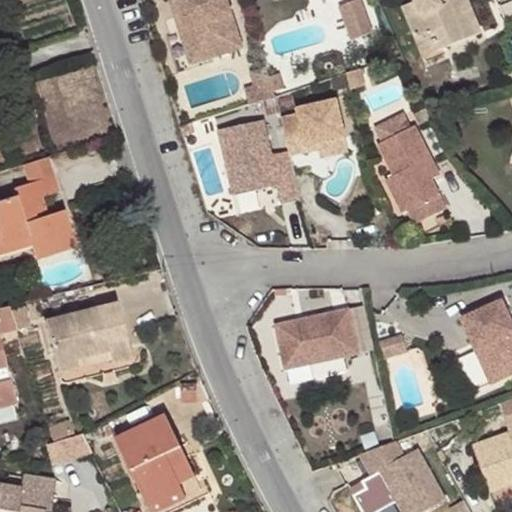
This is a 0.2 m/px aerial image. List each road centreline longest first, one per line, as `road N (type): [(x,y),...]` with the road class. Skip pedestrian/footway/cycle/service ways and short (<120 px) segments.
road 1 (residential): [(511,246),(323,267),(185,266)]
road 2 (residential): [(98,0),(185,266)]
road 3 (residential): [(185,266),(212,349),(295,511)]
